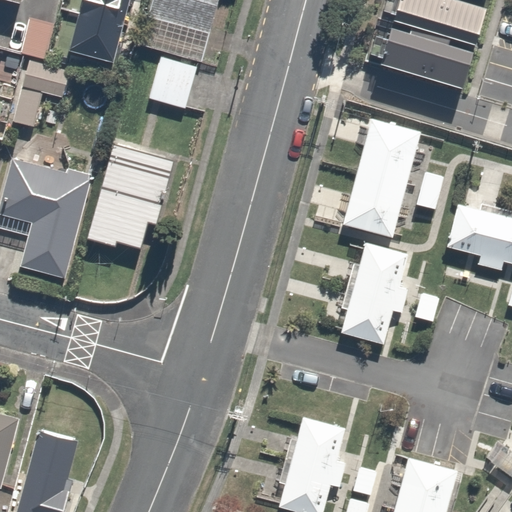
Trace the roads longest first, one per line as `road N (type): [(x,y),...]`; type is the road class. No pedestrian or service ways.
road 1 (residential): [(202,374),(306,0)]
road 2 (residential): [(0,319),(202,374)]
road 3 (residential): [(146,511),(202,374)]
